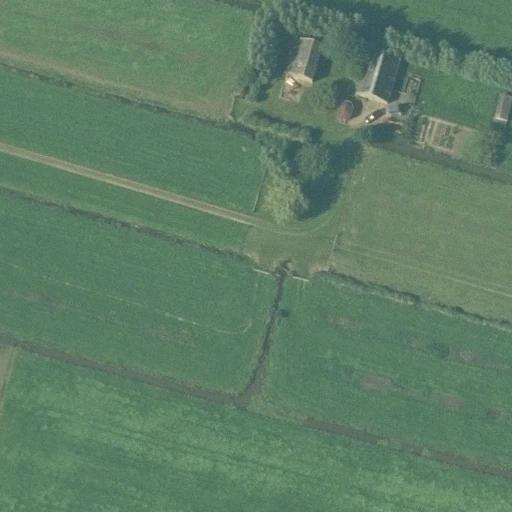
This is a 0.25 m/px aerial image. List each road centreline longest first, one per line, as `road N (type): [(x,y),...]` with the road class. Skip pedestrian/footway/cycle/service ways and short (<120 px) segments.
road 1 (track): [(307,236),(0,148)]
road 2 (track): [(361,118),(337,198),(326,222),(307,236),(341,248)]
